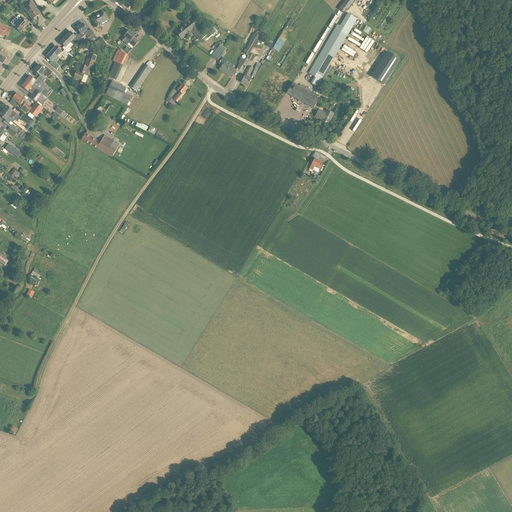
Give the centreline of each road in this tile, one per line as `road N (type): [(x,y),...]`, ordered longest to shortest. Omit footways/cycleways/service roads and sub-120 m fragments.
road 1 (tertiary): [(511,235),(226,95),(114,0)]
road 2 (track): [(0,316),(35,256),(34,216),(78,151),(82,123),(55,69),(0,40)]
